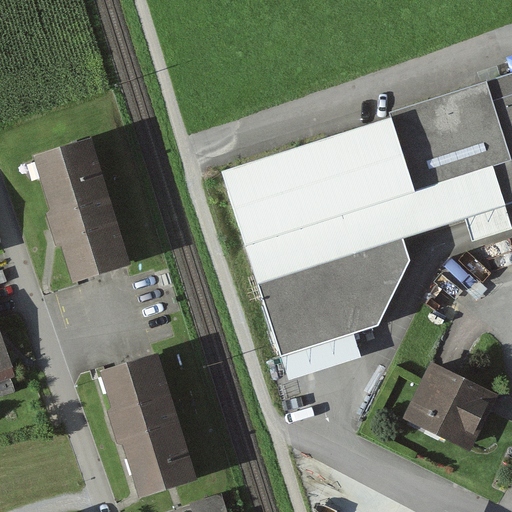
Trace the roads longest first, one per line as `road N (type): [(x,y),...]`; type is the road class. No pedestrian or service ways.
road 1 (track): [(302,511),(142,0)]
road 2 (residential): [(112,511),(0,195)]
